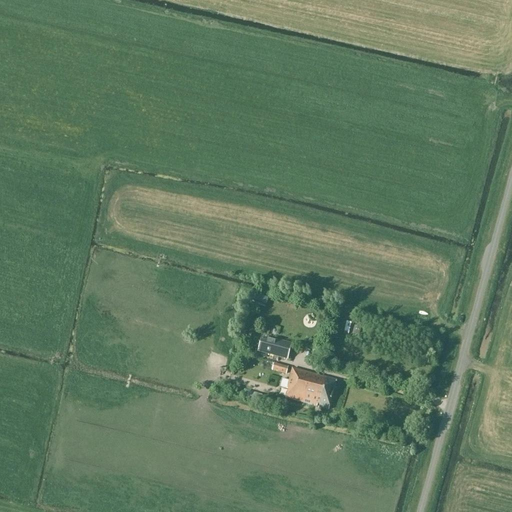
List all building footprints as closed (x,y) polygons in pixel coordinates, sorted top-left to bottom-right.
[(267,300),(250,294),(248,300),(265,306),(267,300)] [(274,341),(260,337),(256,353),(286,361),(290,344),(275,340),(274,341)] [(285,375),(287,368),(275,365),(273,372),(285,375)] [(328,410),(336,381),(292,369),(288,381),(282,380),(280,388),(288,390),(285,399),(328,410)] [(261,395),(251,392),(249,400),(259,402),(261,395)]
